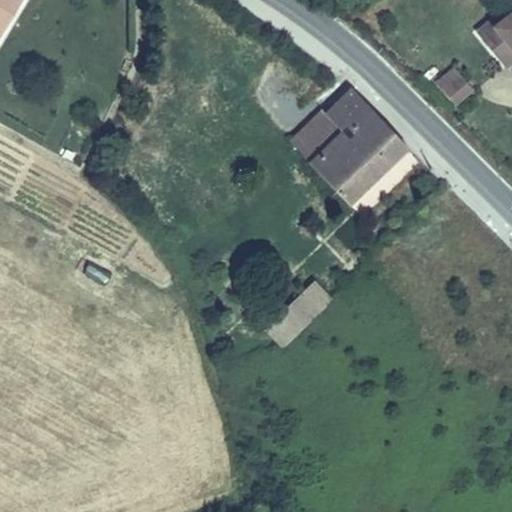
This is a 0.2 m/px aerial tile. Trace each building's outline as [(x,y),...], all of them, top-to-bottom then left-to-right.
[(511,18),(496,31),(491,25),(473,38),(505,77),(511,71),(511,18)] [(454,108),(473,91),(451,66),(433,83),(454,108)] [(345,207),(410,148),(350,94),(325,118),(343,136),(308,168),(345,207)] [(285,142),(308,168),(343,136),(325,118),(318,110),(285,142)] [(310,269),(268,310),(283,325),(324,284),(310,269)] [(283,325),(268,310),(258,318),(274,334),(283,325)]
